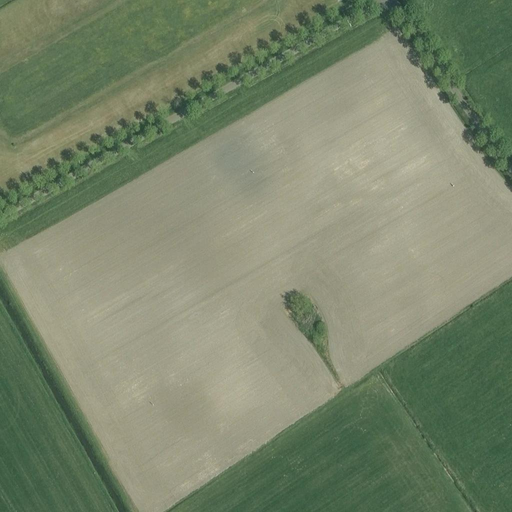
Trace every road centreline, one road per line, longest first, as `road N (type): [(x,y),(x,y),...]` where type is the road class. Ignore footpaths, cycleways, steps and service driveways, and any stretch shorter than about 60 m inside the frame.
road 1 (unclassified): [(0,217),(385,0)]
road 2 (unclassified): [(511,169),(392,0)]
